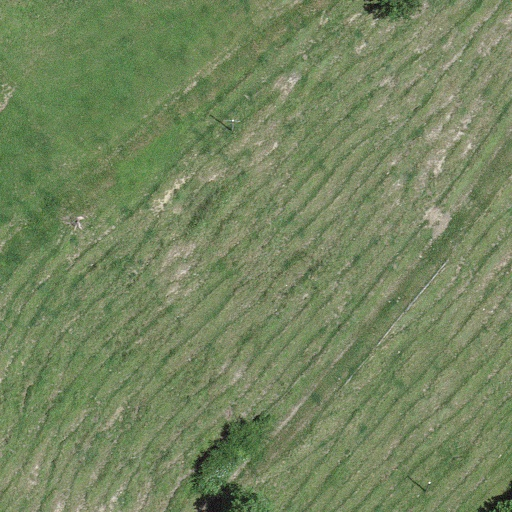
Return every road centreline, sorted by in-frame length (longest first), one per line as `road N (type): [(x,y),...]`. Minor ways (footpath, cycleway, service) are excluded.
road 1 (track): [(214,511),(375,330),(511,143)]
road 2 (track): [(0,263),(43,216),(311,0)]
